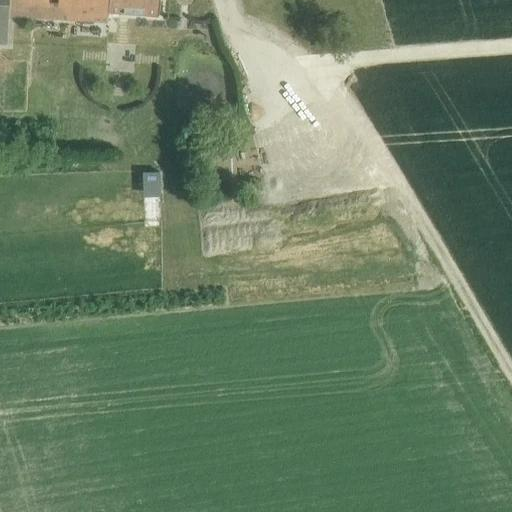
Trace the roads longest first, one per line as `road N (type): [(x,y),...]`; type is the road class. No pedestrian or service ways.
road 1 (track): [(511,369),(380,154),(332,97),(323,61)]
road 2 (track): [(511,46),(280,66),(239,40),(224,0)]
